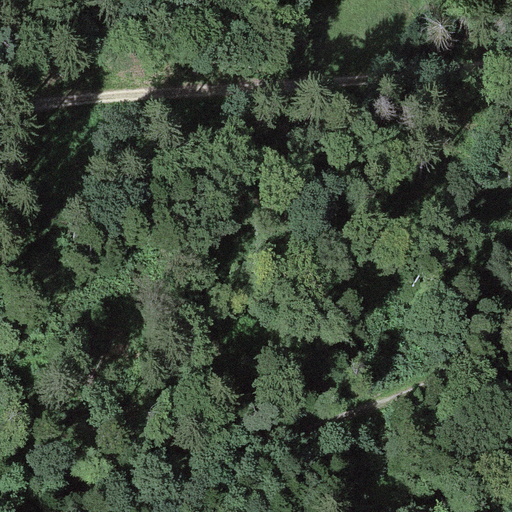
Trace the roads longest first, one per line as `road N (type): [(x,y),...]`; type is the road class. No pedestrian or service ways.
road 1 (track): [(511,57),(351,88),(130,89),(0,107)]
road 2 (track): [(511,337),(142,511)]
road 3 (track): [(351,88),(374,99),(511,112)]
